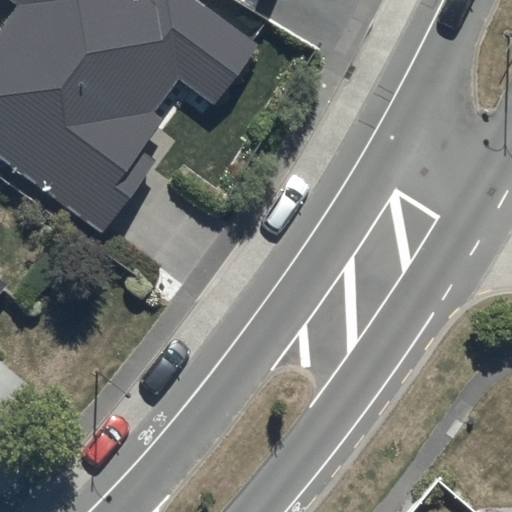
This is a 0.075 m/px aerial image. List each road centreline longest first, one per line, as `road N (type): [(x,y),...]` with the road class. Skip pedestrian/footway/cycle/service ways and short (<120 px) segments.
road 1 (tertiary): [(122,511),(290,307),(404,126)]
road 2 (tertiary): [(484,197),(369,378),(257,511)]
road 3 (tertiary): [(404,126),(465,0)]
